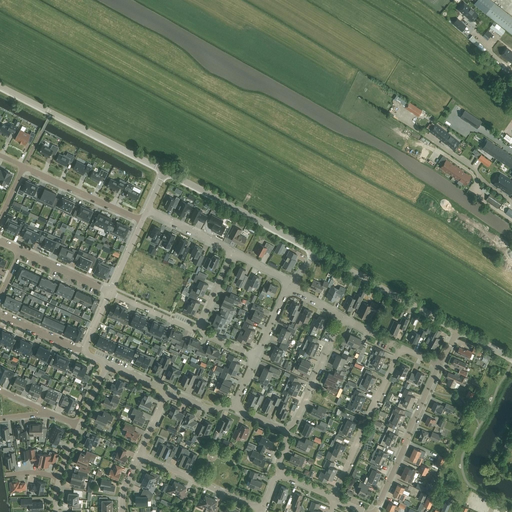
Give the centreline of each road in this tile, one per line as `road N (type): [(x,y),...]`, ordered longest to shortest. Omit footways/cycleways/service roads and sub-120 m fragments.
road 1 (unclassified): [(164,170),(0,85)]
road 2 (unclassified): [(316,251),(164,170)]
road 3 (unclassified): [(457,329),(316,251)]
road 4 (residential): [(375,511),(439,364)]
road 5 (residential): [(262,510),(139,454)]
road 6 (residential): [(23,164),(142,220)]
road 7 (residential): [(284,430),(342,316)]
